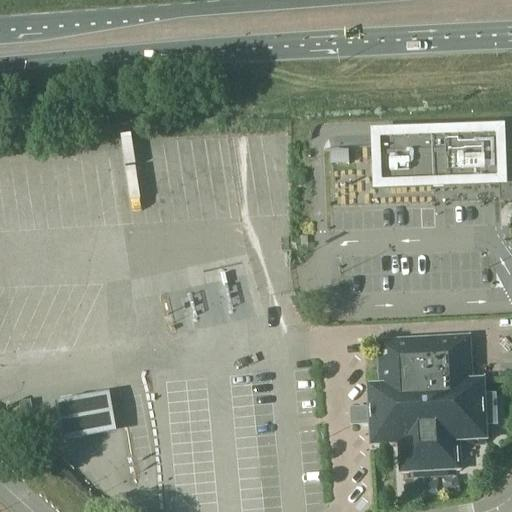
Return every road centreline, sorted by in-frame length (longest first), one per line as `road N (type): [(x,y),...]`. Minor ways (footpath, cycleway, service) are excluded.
road 1 (secondary): [(0,61),(511,26)]
road 2 (secondary): [(315,0),(0,26)]
